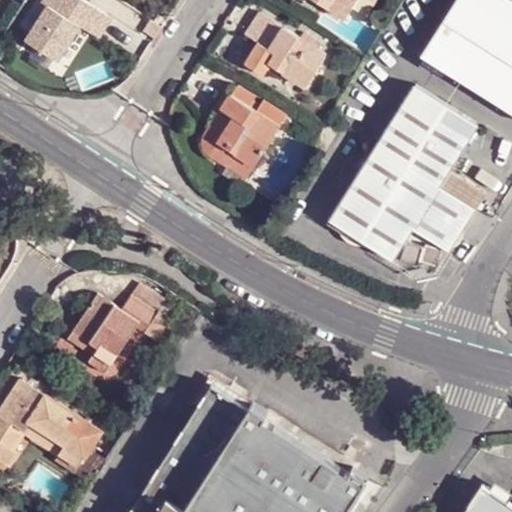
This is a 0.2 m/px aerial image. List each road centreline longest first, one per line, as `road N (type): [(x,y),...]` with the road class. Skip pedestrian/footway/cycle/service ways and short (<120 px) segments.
road 1 (unclassified): [(97,171),(310,304),(449,359)]
road 2 (unknown): [(97,511),(245,266)]
road 3 (residential): [(207,0),(97,171)]
road 4 (residential): [(97,171),(0,327)]
road 5 (residential): [(507,373),(410,511)]
road 6 (unclassified): [(511,231),(469,298),(449,359)]
